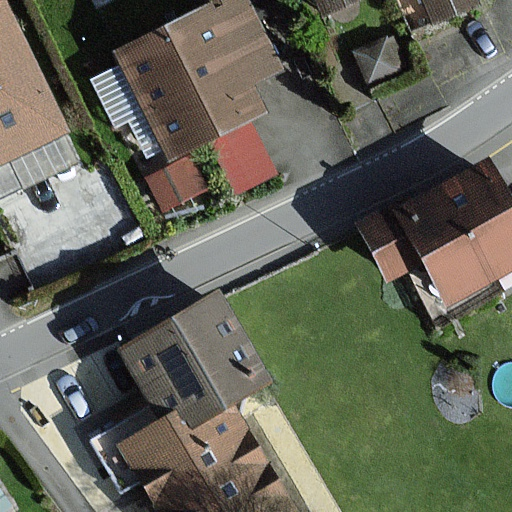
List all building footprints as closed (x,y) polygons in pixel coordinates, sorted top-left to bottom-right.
[(0,0),(0,161),(66,130),(2,0),(0,0)] [(209,0),(213,6),(119,53),(171,156),(260,112),(246,85),(279,68),(244,0),(209,0)] [(320,0),(325,10),(347,0),(427,0),(435,17),(474,0),(320,0)] [(399,66),(390,41),(361,52),(370,77),(399,66)] [(188,161),(151,181),(166,209),(203,189),(188,161)] [(511,209),(488,165),(368,229),(392,274),(426,257),(449,300),(511,267),(511,209)] [(183,409),(192,424),(229,403),(268,380),(218,296),(123,351),(164,420),(183,409)] [(291,511),(229,403),(192,424),(183,409),(164,420),(124,443),(164,511),(291,511)]
